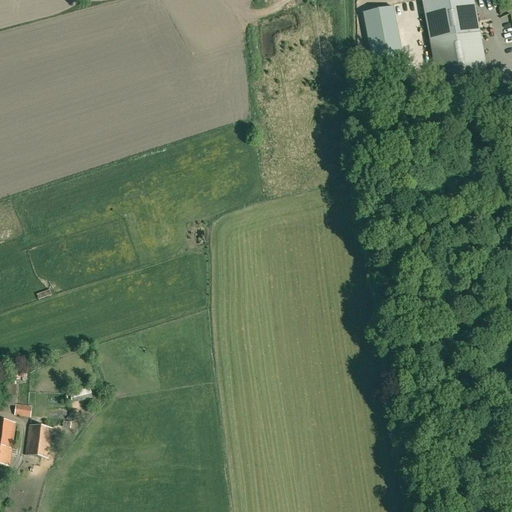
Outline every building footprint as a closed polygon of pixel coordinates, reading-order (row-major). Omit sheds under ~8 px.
[(408,2),(406,0),(391,0),(398,9),(408,2)] [(437,83),(462,78),(461,70),(484,65),(472,0),(437,0),(422,3),(428,34),(437,83)] [(374,73),(404,68),(393,7),(362,13),(374,73)] [(6,407),(15,407),(16,377),(7,376),(7,377),(0,377),(0,406),(0,407),(6,407)] [(14,416),(30,418),(31,408),(16,406),(14,416)] [(0,422),(0,465),(9,467),(14,424),(0,422)] [(48,459),(52,429),(28,426),(25,456),(48,459)]
